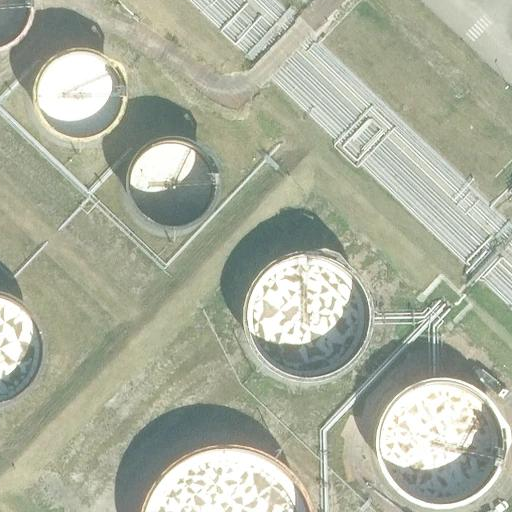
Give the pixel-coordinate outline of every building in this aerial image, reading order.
[(24,14),(25,5),(24,0),(0,0),(0,44),(3,43),(12,37),(18,29),(22,21),(24,14)] [(119,105),(120,95),(119,85),(116,78),(113,71),(107,64),(102,59),(94,55),(85,52),(77,50),(68,51),(60,53),(53,56),(45,63),(40,69),(35,76),(32,85),(31,93),(32,102),(34,111),(38,119),(44,125),(49,130),(57,135),(65,138),(74,139),(85,138),(93,135),(99,132),(106,127),(111,121),(116,113),(119,105)] [(210,190),(211,182),(210,173),(208,164),(204,157),(198,150),(192,145),(183,141),(176,138),(167,137),(158,138),(150,141),(143,144),(137,149),(132,155),(126,164),(124,172),(123,180),(123,189),(125,196),(129,204),(135,212),(141,217),(149,222),(156,225),(165,226),(172,226),(183,223),(192,218),(198,213),(204,205),(208,199),(210,190)] [(364,326),(365,313),(364,301),(361,291),(355,279),(348,270),(342,265),(336,261),(327,256),(315,252),(305,251),(292,252),(280,256),(271,261),(261,268),(254,276),(248,286),(244,298),(242,311),(243,324),(245,334),(251,345),(258,355),(265,362),(275,368),(288,373),(300,375),(312,374),(325,371),(335,366),(346,358),(354,349),(360,337),(364,326)] [(39,359),(40,348),(39,339),(37,329),(32,319),(25,310),(18,304),(9,299),(0,295),(0,400),(4,400),(14,395),(23,388),(31,379),(36,370),(39,359)] [(495,457),(497,444),(495,431),(492,421),(488,412),(480,401),(471,394),(460,387),(454,385),(446,383),(437,382),(423,383),(411,386),(401,392),(392,398),(384,408),(378,418),(374,431),(372,443),(373,454),(376,464),(381,475),(388,486),(395,492),(402,497),(408,500),(420,504),(431,506),(443,506),(455,503),(466,498),(477,489),(486,480),(492,468),(495,457)] [(306,511),(304,502),(301,495),(296,487),(292,481),(286,474),(280,468),(273,462),(259,454),(244,449),(237,448),(227,447),(210,448),(194,452),(186,455),(178,460),(165,470),(155,481),(149,489),(146,496),(140,511),(306,511)]
